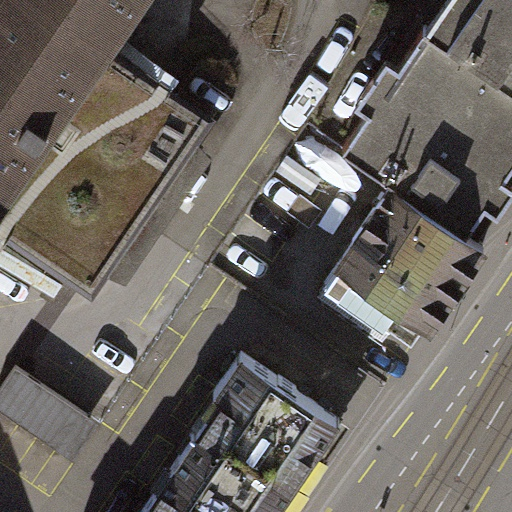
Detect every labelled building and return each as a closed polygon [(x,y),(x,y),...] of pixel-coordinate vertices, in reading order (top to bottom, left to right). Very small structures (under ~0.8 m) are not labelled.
[(0,0),(0,187),(98,47),(28,0),(0,0)] [(130,0),(28,0),(98,47),(130,0)] [(511,0),(434,0),(414,29),(511,94),(511,0)] [(364,109),(335,151),(383,183),(460,236),(479,209),(489,216),(511,182),(511,180),(502,174),(511,159),(511,94),(414,29),(380,80),(367,71),(348,98),(364,109)] [(204,118),(98,47),(0,187),(0,233),(86,292),(204,118)] [(460,236),(383,183),(314,284),(391,336),(406,314),(421,324),(474,245),(460,236)] [(133,511),(266,511),(328,422),(230,356),(206,391),(212,397),(133,511)] [(91,412),(18,362),(0,388),(0,405),(64,450),(91,412)]
